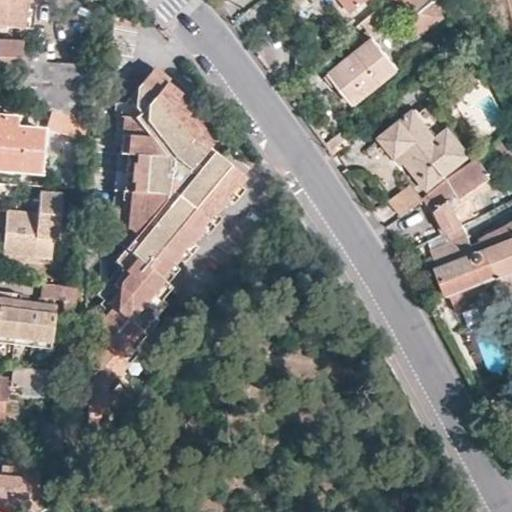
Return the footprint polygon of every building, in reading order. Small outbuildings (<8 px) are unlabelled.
[(0,0),(0,4),(37,8),(38,5),(26,4),(26,0),(0,0)] [(395,5),(390,0),(382,0),(359,19),(371,33),(388,21),(384,15),(395,5)] [(441,10),(432,0),(390,0),(395,5),(416,30),(441,10)] [(0,4),(0,22),(36,26),(37,8),(0,4)] [(352,99),(396,64),(371,33),(328,68),(340,84),(352,99)] [(0,67),(22,68),(22,38),(0,38),(0,67)] [(292,68),(312,52),(303,40),(282,56),(292,68)] [(90,121),(95,123),(96,94),(96,59),(67,59),(47,59),(47,50),(25,50),(26,99),(53,109),(88,121),(90,121)] [(134,260),(170,290),(192,260),(182,252),(139,219),(139,198),(141,162),(174,164),(174,151),(163,143),(160,145),(146,134),(167,106),(173,97),(160,87),(162,83),(148,72),(120,108),(111,107),(111,122),(115,122),(112,159),(116,161),(112,217),(108,217),(107,236),(115,237),(115,246),(128,256),(134,260)] [(469,148),(447,121),(436,130),(415,104),(380,131),(398,154),(401,158),(406,155),(427,182),(469,148)] [(219,204),(239,180),(209,156),(220,142),(214,136),(206,146),(191,134),(193,131),(180,120),(181,118),(175,112),(167,106),(146,134),(160,145),(163,143),(174,151),(174,164),(141,162),(139,198),(139,219),(182,252),(219,204)] [(88,121),(53,109),(48,125),(83,138),(88,121)] [(44,169),(46,128),(19,125),(19,115),(0,113),(0,166),(10,167),(44,169)] [(491,172),(478,154),(445,175),(424,192),(431,207),(436,205),(438,209),(446,227),(460,221),(456,214),(466,210),(462,200),(459,194),(491,172)] [(495,178),(491,172),(459,194),(462,200),(495,178)] [(182,252),(192,260),(248,187),(239,180),(219,204),(182,252)] [(399,212),(421,194),(411,182),(388,198),(399,212)] [(58,242),(61,194),(38,192),(36,212),(5,209),(3,234),(1,259),(51,263),(53,242),(58,242)] [(480,240),(473,243),(473,245),(478,244),(482,246),(485,249),(486,254),(490,253),(497,270),(499,275),(511,270),(511,220),(479,237),(480,240)] [(481,277),(497,270),(490,253),(486,254),(485,249),(482,246),(478,244),(473,245),(472,246),(460,221),(446,227),(450,238),(430,246),(449,290),(481,277)] [(119,270),(121,271),(124,274),(134,260),(128,256),(119,270)] [(156,319),(167,307),(176,295),(170,290),(134,260),(124,274),(121,271),(110,285),(105,280),(106,265),(99,265),(98,285),(104,291),(97,298),(112,312),(103,323),(106,325),(96,337),(99,341),(99,345),(97,347),(99,351),(98,357),(95,359),(91,423),(97,427),(132,379),(131,377),(145,359),(142,356),(150,346),(159,335),(155,332),(162,324),(156,319)] [(82,291),(44,285),(42,299),(63,304),(62,315),(77,319),(82,291)] [(0,341),(11,343),(49,350),(56,309),(44,306),(44,307),(38,306),(28,304),(20,303),(11,301),(12,293),(0,290),(0,341)] [(20,294),(12,293),(11,301),(20,303),(20,298),(20,294)] [(172,313),(167,307),(156,319),(162,324),(172,313)] [(27,369),(25,384),(58,388),(62,389),(63,373),(27,369)] [(62,389),(58,388),(57,396),(65,396),(65,390),(62,389)] [(0,508),(36,511),(39,470),(1,468),(1,478),(0,477),(0,508)]
